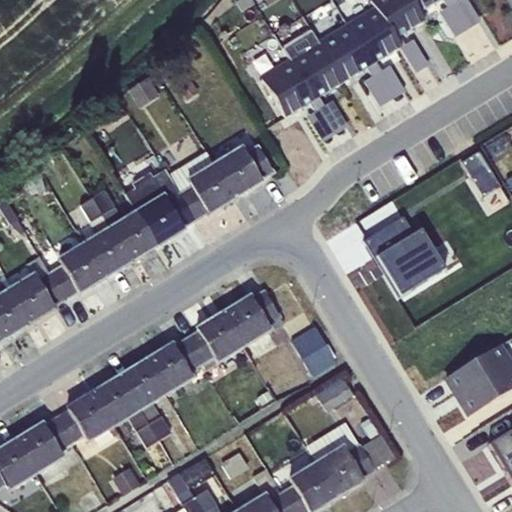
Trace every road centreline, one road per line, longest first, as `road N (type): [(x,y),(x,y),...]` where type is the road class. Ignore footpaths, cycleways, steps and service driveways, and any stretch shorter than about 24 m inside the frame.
road 1 (residential): [(286,233),(242,246),(0,397)]
road 2 (residential): [(449,484),(286,233)]
road 3 (residential): [(286,233),(319,194),(511,71)]
